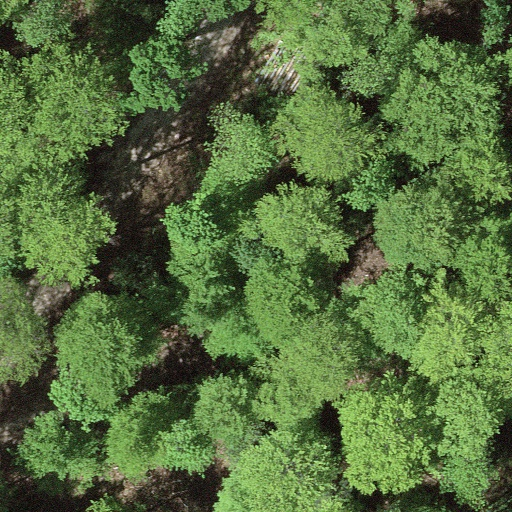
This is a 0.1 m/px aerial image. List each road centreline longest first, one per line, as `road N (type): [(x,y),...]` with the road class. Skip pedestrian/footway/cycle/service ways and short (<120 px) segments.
road 1 (track): [(0,417),(511,200)]
road 2 (track): [(240,0),(160,106),(0,368)]
